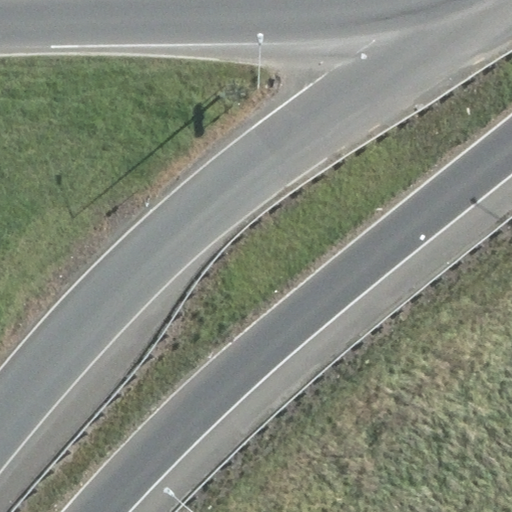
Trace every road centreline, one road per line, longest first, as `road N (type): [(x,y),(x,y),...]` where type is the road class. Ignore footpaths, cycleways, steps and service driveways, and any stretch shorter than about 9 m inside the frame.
road 1 (motorway): [(437,20),(114,285),(0,427)]
road 2 (motorway): [(511,141),(199,402),(102,511)]
road 3 (primary): [(223,0),(0,26)]
road 4 (primary): [(437,20),(385,22),(302,0)]
